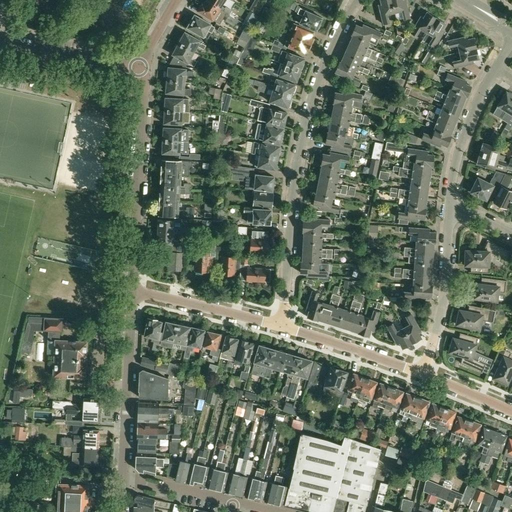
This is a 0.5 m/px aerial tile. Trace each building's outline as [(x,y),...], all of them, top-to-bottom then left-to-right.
[(198,9),(197,10),(213,20),(220,24),(224,17),(227,18),(235,23),(236,24),(238,20),(235,18),(234,17),(229,14),(206,0),(203,0),(201,4),(200,4),(198,6),(198,9)] [(206,0),(229,14),(231,10),(226,7),(225,8),(222,6),(225,0),(206,0)] [(387,14),(394,12),(391,0),(380,0),(381,4),(379,4),(383,24),(389,23),(387,14)] [(391,0),(394,12),(402,11),(404,19),(410,18),(405,0),(391,0)] [(297,13),(300,14),(303,15),(299,23),(316,30),(317,29),(319,28),(320,26),(320,24),(323,18),(303,9),(302,8),(297,5),(295,10),(295,11),(298,12),(297,13)] [(420,29),(427,33),(436,17),(427,12),(426,12),(423,17),(421,16),(411,33),(416,36),(420,29)] [(67,13),(64,25),(75,28),(78,17),(67,13)] [(207,38),(214,26),(195,15),(192,21),(190,20),(187,25),(188,26),(188,27),(207,38)] [(79,17),(75,28),(87,31),(90,20),(79,17)] [(427,33),(423,40),(429,44),(434,47),(444,30),(442,28),(445,24),(444,22),(436,17),(427,33)] [(293,36),(311,43),(312,42),(314,39),(313,38),(314,36),(312,36),(314,32),(294,23),(292,28),(296,29),(293,36)] [(87,31),(103,36),(105,28),(89,24),(87,31)] [(245,24),(239,38),(240,39),(247,42),(251,35),(253,29),(248,26),(245,24)] [(356,25),(352,34),(369,42),(375,44),(378,37),(379,38),(381,32),(363,24),(362,27),(357,25),(356,25)] [(179,42),(178,43),(194,52),(198,46),(204,49),(206,45),(202,43),(201,44),(199,43),(201,40),(185,32),(182,37),(179,37),(179,40),(179,42)] [(353,35),(349,44),(383,59),(385,55),(367,47),(369,42),(352,34),(353,35)] [(310,44),(311,43),(293,36),(290,42),(287,41),(285,45),(280,43),(280,42),(274,40),(272,44),(281,48),(285,50),(287,46),(305,54),(306,50),(308,50),(308,49),(310,49),(311,45),(310,44)] [(457,44),(459,52),(477,48),(474,38),(472,38),(467,39),(467,36),(447,40),(449,46),(457,44)] [(194,52),(178,43),(178,44),(176,44),(175,47),(175,49),(172,54),(174,55),(169,65),(186,67),(188,63),(194,66),(195,65),(197,61),(191,58),(194,52)] [(281,48),(272,44),(270,49),(279,53),(281,48)] [(363,55),(374,60),(382,63),(383,59),(349,44),(345,52),(361,60),(363,55)] [(477,48),(459,52),(461,59),(452,61),(454,67),(474,63),(473,60),(478,59),(479,58),(477,48)] [(232,54),(239,58),(242,52),(235,49),(232,54)] [(239,59),(236,64),(242,65),(244,61),(247,55),(249,52),(243,50),(242,52),(239,58),(239,59)] [(278,62),(281,63),(300,70),(301,68),(302,69),(304,63),(303,63),(305,58),(282,50),(278,62)] [(340,61),(357,69),(367,74),(369,70),(359,65),(361,60),(345,52),(341,61),(340,61)] [(235,64),(238,58),(231,54),(228,60),(235,64)] [(357,69),(340,61),(335,71),(336,72),(341,74),(340,77),(358,85),(360,79),(352,76),(355,69),(356,70),(357,69)] [(300,71),(300,70),(281,63),(278,71),(272,69),(268,68),(267,69),(264,68),(262,72),(277,77),(278,74),(296,81),(298,75),(299,76),(301,71),(300,71)] [(167,79),(167,80),(185,82),(186,75),(193,76),(193,71),(188,71),(186,71),(186,69),(168,67),(168,73),(166,73),(166,79),(167,79)] [(465,83),(466,81),(448,73),(445,79),(453,82),(451,89),(450,88),(450,89),(467,96),(471,87),(470,85),(465,83)] [(253,85),(258,86),(291,96),(293,90),(294,91),(296,85),(295,85),(295,84),(276,79),(274,85),(255,80),(253,85)] [(166,92),(184,94),(191,95),(191,89),(184,88),(185,82),(167,80),(167,81),(166,81),(165,86),(166,86),(166,92)] [(290,101),(291,96),(258,86),(257,91),(271,95),(270,101),(288,107),(289,106),(290,106),(292,101),(290,101)] [(215,88),(214,94),(213,98),(220,99),(222,89),(215,88)] [(467,96),(450,89),(447,95),(437,90),(435,95),(462,105),(466,96),(467,96)] [(335,92),(333,102),(350,106),(352,98),(360,100),(361,96),(361,94),(342,90),(341,93),(335,92)] [(507,123),(511,114),(511,94),(511,95),(511,94),(508,92),(507,92),(506,91),(497,106),(492,114),(507,123)] [(230,101),(231,95),(222,92),(222,99),(230,101)] [(462,105),(435,95),(433,99),(444,103),(442,109),(458,115),(462,105)] [(165,110),(183,111),(190,112),(190,104),(189,104),(189,99),(165,98),(165,103),(164,103),(164,109),(165,109),(165,110)] [(258,120),(283,126),(284,124),(286,123),(287,120),(285,118),(287,112),(268,107),(268,109),(263,108),(262,107),(263,102),(252,99),(250,105),(259,107),(261,109),(258,120)] [(334,103),(332,112),(361,118),(362,114),(351,111),(352,106),(350,106),(333,102),(333,103),(334,103)] [(454,126),(458,115),(442,109),(439,114),(429,110),(427,115),(454,126)] [(183,118),(183,111),(165,110),(165,111),(163,111),(163,117),(164,117),(164,123),(182,124),(182,122),(184,122),(184,123),(189,123),(190,119),(183,118)] [(349,120),(360,122),(360,120),(361,118),(332,112),(330,122),(348,126),(349,120)] [(219,121),(219,129),(218,132),(225,133),(226,123),(223,122),(224,117),(219,115),(219,121)] [(434,129),(451,136),(451,135),(450,135),(454,126),(427,115),(425,118),(436,123),(434,129)] [(327,131),(346,135),(353,137),(357,138),(358,133),(347,131),(348,126),(330,122),(328,131),(327,131)] [(283,128),(259,123),(255,139),(280,143),(280,142),(281,142),(282,137),(281,137),(283,128)] [(163,140),(187,142),(188,142),(189,130),(184,130),(184,131),(182,131),(182,128),(164,127),(163,133),(162,134),(162,137),(163,138),(163,140)] [(447,145),(451,136),(434,129),(433,129),(434,129),(431,136),(424,133),(421,138),(440,146),(441,143),(446,145),(447,145)] [(353,137),(346,135),(327,131),(325,141),(326,143),(331,144),(331,146),(350,151),(352,145),(353,137)] [(494,131),(488,140),(495,144),(500,134),(494,131)] [(226,134),(225,133),(218,132),(218,143),(222,144),(223,140),(225,138),(226,134)] [(403,141),(415,143),(418,137),(406,132),(403,141)] [(180,154),(180,152),(182,152),(182,153),(187,153),(187,148),(186,148),(187,142),(163,140),(163,141),(162,142),(162,146),(163,147),(163,153),(180,154)] [(252,153),(260,155),(278,157),(278,156),(279,156),(279,152),(278,151),(279,145),(254,141),(252,153)] [(403,161),(432,165),(434,156),(433,155),(427,154),(428,151),(406,148),(407,144),(386,141),(385,149),(405,152),(403,161)] [(480,154),(503,161),(505,156),(498,154),(500,148),(483,143),(481,147),(481,148),(480,154)] [(338,167),(340,161),(340,159),(348,161),(349,156),(330,151),(329,154),(324,153),(323,154),(321,164),(340,168),(340,167),(338,167)] [(511,163),(509,163),(503,161),(480,154),(478,159),(477,160),(477,164),(494,169),(495,164),(507,167),(511,168),(511,163)] [(277,158),(278,157),(260,155),(259,161),(256,160),(255,166),(275,170),(276,164),(277,163),(278,160),(277,158)] [(162,174),(180,175),(188,176),(189,166),(192,166),(192,161),(181,160),(163,159),(162,174)] [(392,170),(399,171),(430,176),(431,166),(432,166),(432,165),(403,161),(403,167),(393,166),(392,170)] [(322,164),(320,174),(338,177),(339,172),(350,174),(351,170),(340,168),(321,164),(322,164)] [(250,188),(272,190),(272,189),(274,189),(274,184),(273,182),(274,177),(253,174),(254,169),(238,167),(237,174),(243,175),(243,177),(250,178),(250,179),(251,180),(250,188)] [(380,171),(378,179),(388,180),(389,173),(380,171)] [(428,186),(430,176),(399,171),(398,175),(412,178),(411,184),(428,186)] [(496,191),(498,185),(504,174),(495,171),(492,178),(492,177),(489,183),(477,177),(472,188),(471,188),(470,190),(471,193),(474,194),(486,200),(491,188),(496,191)] [(161,181),(161,187),(190,189),(190,185),(184,184),(184,185),(184,186),(180,186),(180,175),(162,174),(162,175),(160,176),(160,180),(161,181)] [(337,183),(338,177),(320,174),(318,184),(347,189),(348,185),(337,183)] [(511,176),(504,174),(498,185),(500,186),(493,202),(499,205),(498,206),(504,209),(504,207),(506,208),(511,195),(511,191),(506,188),(511,176)] [(315,193),(334,197),(335,192),(346,194),(347,189),(318,184),(316,193),(315,193)] [(426,197),(428,186),(411,184),(410,190),(399,188),(398,193),(426,197)] [(160,199),(160,201),(179,202),(179,191),(183,191),(183,192),(184,193),(190,193),(190,189),(161,187),(161,193),(159,193),(159,198),(160,199)] [(253,205),(272,207),(272,205),(272,204),(273,201),(272,199),(273,193),(252,191),(252,196),(254,197),(253,205)] [(334,197),(315,193),(313,203),(313,204),(319,205),(319,208),(338,212),(339,206),(331,204),(332,197),(334,197)] [(409,199),(408,205),(426,208),(426,207),(425,207),(426,197),(398,193),(398,197),(409,199)] [(178,209),(179,202),(160,201),(159,215),(194,217),(195,207),(186,207),(186,210),(178,209)] [(425,218),(426,208),(408,205),(405,205),(404,212),(399,211),(398,217),(399,218),(398,224),(408,224),(408,219),(418,220),(418,217),(424,218),(425,218)] [(261,210),(261,208),(244,207),(244,211),(248,212),(247,222),(270,224),(270,221),(271,220),(271,217),(270,216),(271,210),(261,210)] [(348,210),(340,209),(340,212),(346,213),(346,214),(340,213),(339,217),(346,218),(346,214),(347,214),(348,210)] [(302,231),(320,232),(321,224),(329,225),(330,219),(310,218),(310,221),(304,221),(303,221),(302,231)] [(159,219),(158,231),(174,232),(174,233),(184,233),(184,229),(177,228),(174,227),(175,220),(159,219)] [(212,232),(202,231),(202,236),(213,236),(213,221),(202,220),(202,225),(213,226),(212,232)] [(214,225),(214,233),(222,233),(222,225),(214,225)] [(378,226),(370,225),(369,225),(368,238),(373,239),(373,237),(377,238),(378,226)] [(435,233),(434,232),(429,231),(429,228),(409,227),(409,232),(409,233),(410,233),(418,233),(417,241),(416,241),(435,242),(435,233)] [(269,239),(270,231),(252,230),(251,235),(251,238),(250,252),(268,253),(269,239)] [(183,260),(183,253),(184,243),(178,243),(178,240),(173,240),(174,233),(174,232),(158,231),(157,244),(167,245),(170,245),(172,245),(172,252),(170,252),(170,259),(169,270),(182,270),(183,260)] [(304,232),(303,242),(322,243),(322,237),(333,238),(333,233),(320,232),(302,231),(302,232),(304,232)] [(203,236),(202,246),(208,246),(207,251),(197,250),(196,268),(197,268),(198,271),(207,271),(209,269),(209,265),(213,265),(213,256),(215,256),(216,237),(203,236)] [(435,243),(435,242),(416,241),(416,248),(405,247),(404,252),(433,253),(433,243),(435,243)] [(505,260),(509,251),(488,241),(483,251),(465,250),(465,265),(471,266),(471,272),(470,272),(489,273),(489,272),(488,272),(489,261),(492,254),(505,260)] [(303,242),(303,252),(332,253),(332,249),(321,248),(322,243),(303,242)] [(301,261),(321,262),(321,257),(332,258),(332,253),(303,252),(302,261),(301,261)] [(432,264),(433,253),(404,252),(404,256),(409,256),(409,262),(408,262),(415,263),(432,264)] [(234,275),(235,257),(222,256),(221,274),(234,275)] [(271,268),(249,267),(249,264),(251,264),(252,260),(248,260),(241,259),(241,265),(240,280),(270,282),(271,268)] [(321,263),(321,262),(301,261),(300,271),(301,272),(307,273),(307,276),(327,277),(327,271),(319,270),(319,263),(321,263)] [(403,268),(403,273),(431,275),(432,264),(415,263),(414,269),(403,268)] [(431,285),(431,275),(403,273),(403,277),(414,278),(413,284),(432,285),(431,285)] [(473,298),(497,301),(498,292),(505,293),(506,281),(481,277),(481,278),(482,278),(482,284),(475,283),(473,298)] [(344,280),(342,288),(351,289),(352,282),(344,280)] [(432,285),(413,284),(414,285),(414,292),(405,291),(405,297),(425,299),(425,296),(430,296),(431,296),(432,285)] [(313,291),(307,309),(309,310),(308,316),(308,317),(318,320),(323,302),(323,303),(316,301),(319,292),(313,291)] [(329,304),(323,302),(318,320),(319,320),(319,319),(329,322),(337,295),(333,294),(329,304)] [(329,322),(339,325),(344,309),(338,307),(341,296),(337,295),(329,322)] [(349,328),(357,301),(353,300),(350,311),(344,309),(339,325),(349,328)] [(359,333),(365,315),(359,313),(362,303),(357,301),(349,328),(359,332),(359,333)] [(469,312),(459,310),(456,324),(479,329),(481,320),(488,321),(493,322),(495,310),(490,309),(468,305),(470,306),(469,312)] [(372,330),(374,331),(380,312),(374,310),(371,318),(365,316),(365,315),(359,333),(368,336),(370,335),(372,330)] [(410,324),(404,328),(412,343),(422,338),(419,332),(421,331),(411,313),(406,316),(410,324)] [(151,341),(154,342),(152,350),(158,351),(162,332),(160,332),(162,322),(157,321),(157,320),(155,320),(155,318),(151,317),(150,318),(148,318),(144,336),(152,338),(151,341)] [(55,341),(54,355),(54,358),(53,377),(84,378),(85,364),(83,364),(84,360),(84,356),(86,356),(86,342),(59,340),(59,331),(62,331),(63,319),(43,318),(43,331),(48,332),(47,341),(55,341)] [(173,348),(174,342),(178,325),(177,324),(176,323),(173,322),(172,323),(170,323),(166,322),(161,345),(173,348)] [(181,344),(180,349),(184,350),(186,345),(190,328),(185,327),(185,326),(184,326),(183,324),(180,324),(179,325),(178,325),(174,342),(181,344)] [(403,348),(412,343),(404,328),(397,331),(393,324),(388,327),(397,344),(399,343),(403,348)] [(190,351),(193,351),(194,346),(200,347),(204,330),(203,330),(202,329),(199,328),(197,329),(192,328),(187,347),(186,347),(184,357),(189,358),(190,351)] [(214,355),(212,359),(218,361),(221,349),(218,348),(222,335),(214,333),(214,331),(209,330),(208,332),(206,331),(203,346),(211,348),(210,354),(214,355)] [(459,339),(453,338),(449,352),(458,355),(462,356),(460,363),(482,373),(485,364),(472,358),(477,338),(478,339),(478,338),(459,333),(461,334),(459,339)] [(233,368),(234,363),(238,351),(236,351),(239,339),(234,338),(233,336),(228,335),(226,336),(220,357),(228,359),(226,366),(233,368)] [(241,340),(238,351),(234,363),(242,365),(244,360),(250,362),(255,343),(248,341),(247,340),(244,339),(243,340),(241,340)] [(259,376),(265,378),(267,371),(268,366),(273,349),(267,347),(266,346),(263,345),(262,345),(260,345),(255,362),(251,374),(259,376)] [(511,372),(511,360),(508,359),(511,353),(500,347),(490,368),(491,369),(492,366),(497,369),(493,378),(507,384),(511,372)] [(281,370),(287,353),(285,352),(284,351),(281,350),(280,351),(273,349),(268,366),(272,367),(281,370)] [(281,395),(287,397),(300,356),(293,354),(290,353),(289,353),(287,353),(281,370),(287,371),(286,375),(287,377),(285,386),(283,387),(281,395)] [(155,369),(157,363),(157,361),(158,360),(141,356),(141,364),(152,368),(155,369)] [(294,399),(301,375),(308,377),(313,360),(311,360),(311,359),(308,358),(306,358),(300,356),(287,397),(292,399),(294,399)] [(348,393),(344,392),(344,391),(342,390),(344,385),(347,377),(346,377),(348,371),(340,369),(340,366),(335,365),(333,366),(315,361),(312,373),(307,387),(313,389),(315,383),(316,383),(318,375),(326,378),(325,382),(326,383),(324,390),(341,396),(338,403),(344,405),(348,394),(348,393)] [(170,362),(169,363),(167,374),(179,378),(183,362),(175,364),(170,362)] [(168,367),(157,363),(155,369),(167,374),(168,367)] [(217,365),(209,363),(205,375),(213,377),(217,365)] [(241,371),(239,379),(246,381),(250,367),(245,366),(244,371),(241,371)] [(143,370),(140,372),(140,391),(140,397),(168,399),(168,378),(143,370)] [(348,394),(359,398),(366,378),(355,373),(348,393),(348,394)] [(378,382),(366,378),(359,398),(370,402),(378,382)] [(210,388),(212,382),(204,379),(203,386),(210,388)] [(185,388),(196,389),(197,384),(192,383),(184,380),(182,387),(185,388)] [(378,405),(385,407),(392,387),(381,383),(372,407),(377,408),(378,405)] [(198,387),(195,398),(204,400),(206,389),(198,387)] [(392,387),(385,407),(397,411),(404,391),(392,387)] [(237,389),(235,396),(241,398),(243,391),(237,389)] [(209,390),(206,397),(215,400),(217,392),(209,390)] [(245,391),(244,397),(255,400),(257,395),(245,391)] [(418,397),(407,393),(399,413),(411,417),(418,397)] [(229,395),(227,403),(234,405),(236,397),(229,395)] [(420,429),(430,401),(418,397),(411,417),(410,419),(417,422),(415,427),(420,429)] [(67,409),(100,411),(100,399),(84,398),(83,405),(75,404),(72,402),(55,401),(53,400),(52,408),(63,409),(67,409)] [(168,412),(168,413),(174,414),(174,409),(159,408),(159,403),(139,402),(139,411),(168,412)] [(248,403),(245,413),(253,415),(256,405),(248,403)] [(426,424),(437,428),(444,408),(433,404),(426,424)] [(256,406),(250,431),(254,432),(257,421),(259,413),(263,414),(265,408),(256,406)] [(12,407),(12,409),(12,419),(11,421),(19,422),(20,408),(12,407)] [(455,412),(444,408),(437,428),(448,432),(455,412)] [(99,422),(100,411),(67,409),(63,409),(63,414),(66,414),(72,415),(83,415),(83,421),(72,420),(66,420),(66,424),(85,425),(85,422),(99,422)] [(168,417),(168,413),(168,412),(139,411),(138,421),(158,422),(158,417),(168,417)] [(284,415),(276,413),(275,420),(282,422),(284,415)] [(455,437),(462,440),(469,420),(458,416),(449,439),(454,441),(455,437)] [(330,429),(336,432),(339,424),(340,421),(334,419),(330,429)] [(293,420),(291,430),(300,432),(302,423),(293,420)] [(481,424),(469,420),(462,440),(469,442),(468,444),(473,446),(481,424)] [(138,422),(138,433),(167,434),(167,429),(158,429),(158,423),(138,422)] [(339,424),(336,432),(345,435),(347,428),(339,424)] [(15,439),(23,439),(23,432),(23,427),(16,427),(15,439)] [(482,468),(484,463),(495,431),(485,428),(483,427),(477,443),(483,446),(481,453),(482,453),(478,467),(482,468)] [(361,434),(360,439),(373,443),(376,433),(363,428),(361,434)] [(73,446),(76,447),(76,442),(82,443),(82,447),(98,448),(99,430),(83,430),(83,435),(73,435),(73,438),(71,438),(61,437),(60,446),(65,446),(71,446),(73,446)] [(497,458),(499,451),(500,452),(506,435),(495,431),(484,463),(488,464),(491,456),(497,458)] [(156,443),(157,443),(157,438),(171,438),(171,442),(169,442),(169,453),(179,454),(180,434),(179,434),(174,434),(167,434),(138,433),(137,442),(139,442),(138,451),(156,452),(156,443)] [(285,506),(309,511),(365,511),(381,449),(376,447),(345,436),(343,445),(326,439),(301,433),(293,467),(294,467),(285,506)] [(376,445),(386,449),(387,445),(388,442),(379,438),(376,445)] [(502,459),(511,462),(511,439),(509,438),(502,459)] [(399,455),(399,449),(387,445),(386,449),(384,455),(397,459),(399,455)] [(399,455),(412,459),(414,452),(413,451),(414,449),(401,445),(399,449),(399,455)] [(98,448),(82,447),(82,453),(76,452),(76,447),(73,446),(73,455),(72,459),(72,465),(82,465),(97,466),(98,448)] [(414,452),(412,459),(423,463),(427,452),(417,449),(416,452),(414,452)] [(136,452),(136,461),(163,463),(164,458),(156,458),(156,454),(136,452)] [(434,453),(429,464),(437,467),(439,463),(442,456),(434,453)] [(181,461),(176,480),(179,480),(184,482),(185,482),(192,455),(187,454),(185,462),(181,461)] [(187,482),(196,484),(203,457),(198,456),(196,464),(192,463),(187,482)] [(203,457),(196,484),(205,486),(209,467),(205,466),(207,458),(203,457)] [(235,494),(241,467),(243,460),(239,459),(235,474),(230,473),(226,492),(235,494)] [(235,494),(244,496),(248,477),(244,476),(247,461),(243,460),(241,467),(235,494)] [(136,461),(136,467),(138,470),(155,474),(155,466),(163,467),(163,463),(136,461)] [(211,468),(207,487),(216,489),(222,462),(218,461),(216,470),(211,468)] [(222,462),(216,489),(224,491),(229,473),(224,472),(226,463),(222,462)] [(168,463),(166,477),(173,479),(177,464),(168,463)] [(437,467),(448,472),(450,467),(439,463),(437,467)] [(31,464),(28,476),(38,479),(41,467),(31,464)] [(263,481),(266,470),(266,469),(262,468),(261,471),(255,498),(263,501),(268,482),(263,481)] [(410,468),(408,475),(420,478),(422,471),(410,468)] [(246,496),(255,498),(261,471),(257,470),(255,479),(250,478),(246,496)] [(466,470),(463,478),(472,481),(475,474),(466,470)] [(265,501),(274,503),(280,476),(276,475),(274,484),(270,483),(265,501)] [(280,476),(274,503),(282,505),(287,487),(283,486),(285,477),(280,476)] [(6,478),(0,500),(0,502),(6,504),(12,480),(6,478)] [(15,481),(12,494),(22,496),(25,484),(15,481)] [(432,495),(438,497),(442,486),(436,484),(427,481),(425,482),(423,491),(432,495)] [(493,481),(490,489),(503,494),(506,485),(493,481)] [(371,511),(381,511),(383,509),(382,508),(388,484),(380,483),(374,505),(373,505),(371,511)] [(58,484),(58,500),(87,501),(88,485),(58,484)] [(469,505),(472,499),(476,489),(466,485),(463,494),(461,500),(459,506),(466,509),(468,504),(469,505)] [(442,486),(438,497),(440,498),(447,501),(451,490),(445,487),(442,486)] [(484,492),(476,489),(472,499),(480,502),(484,492)] [(451,490),(447,501),(453,503),(455,498),(461,500),(463,494),(458,492),(451,490)] [(484,492),(480,502),(477,510),(482,511),(487,511),(493,497),(494,496),(484,492)] [(154,504),(157,504),(165,507),(166,502),(165,501),(138,494),(135,497),(134,505),(154,506),(154,504)] [(511,497),(505,494),(502,501),(500,505),(498,511),(501,511),(508,511),(511,502),(511,497)] [(500,505),(502,501),(493,497),(487,511),(497,511),(498,511),(500,505)] [(23,498),(22,507),(32,509),(33,500),(23,498)] [(410,511),(413,502),(404,499),(400,511),(410,511)] [(86,511),(87,501),(58,500),(57,511),(86,511)]
